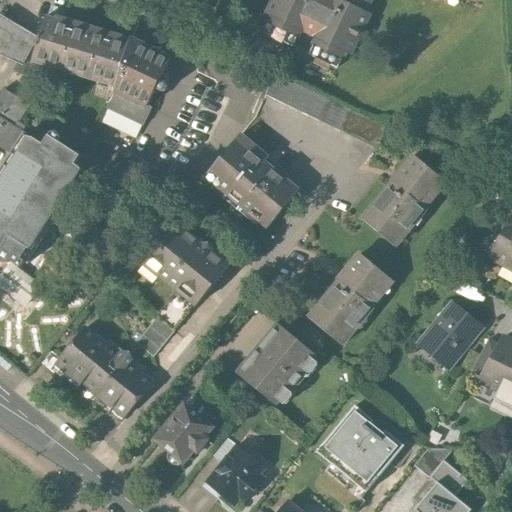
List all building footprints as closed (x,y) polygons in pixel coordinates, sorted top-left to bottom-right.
[(292,48),(297,38),(314,46),(309,55),(337,69),(345,52),(351,55),(370,16),(366,14),(372,0),(276,0),(269,15),(273,17),(264,34),(292,48)] [(0,19),(0,59),(29,72),(40,42),(0,19)] [(56,26),(47,23),(40,42),(29,72),(114,94),(107,111),(110,112),(144,129),(170,76),(176,63),(136,44),(57,23),(56,26)] [(216,48),(212,58),(228,79),(266,97),(276,76),(216,48)] [(386,128),(276,76),(266,97),(377,149),(386,128)] [(240,94),(219,84),(204,117),(199,127),(185,147),(203,160),(217,141),(223,130),(236,105),(240,94)] [(0,118),(17,129),(31,106),(5,90),(0,97),(0,118)] [(144,129),(110,112),(103,125),(137,142),(144,129)] [(17,129),(0,118),(0,148),(7,152),(20,131),(17,129)] [(0,257),(11,266),(19,272),(82,171),(75,166),(80,158),(49,138),(43,147),(23,134),(0,169),(0,257)] [(242,138),(207,182),(270,232),(300,195),(265,167),(270,161),(242,138)] [(412,158),(361,219),(398,249),(448,188),(412,158)] [(511,223),(491,261),(511,272),(511,223)] [(230,268),(177,224),(144,263),(197,307),(230,268)] [(358,259),(307,322),(342,350),(393,286),(358,259)] [(11,266),(0,279),(0,287),(24,307),(39,287),(19,272),(11,266)] [(457,283),(452,293),(476,305),(481,295),(457,283)] [(482,331),(451,306),(418,346),(449,372),(482,331)] [(174,330),(157,317),(130,351),(147,364),(174,330)] [(319,357),(280,326),(239,377),(278,409),(319,357)] [(155,381),(87,328),(52,371),(120,425),(155,381)] [(511,343),(503,339),(499,347),(483,380),(480,386),(497,395),(490,410),(511,420),(511,343)] [(471,374),(483,380),(499,347),(487,341),(479,357),(471,374)] [(461,369),(471,374),(479,357),(469,352),(461,369)] [(221,430),(187,403),(154,443),(188,471),(221,430)] [(374,422),(355,407),(316,453),(332,466),(335,463),(353,478),(350,481),(365,494),(404,447),(385,431),(383,434),(371,425),(374,422)] [(236,511),(269,475),(237,446),(202,486),(232,511),(236,511)] [(467,511),(439,489),(420,511),(467,511)] [(301,511),(289,502),(281,511),(301,511)]
